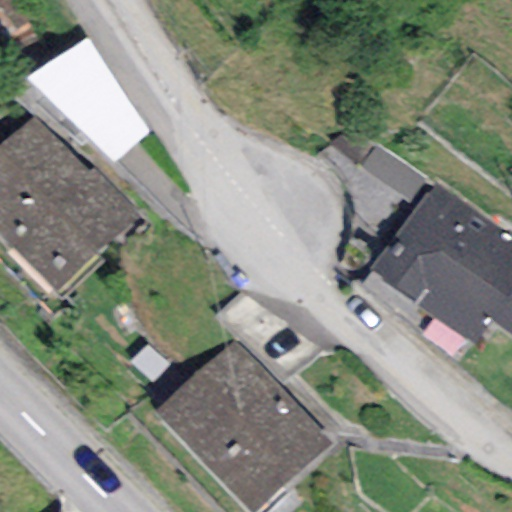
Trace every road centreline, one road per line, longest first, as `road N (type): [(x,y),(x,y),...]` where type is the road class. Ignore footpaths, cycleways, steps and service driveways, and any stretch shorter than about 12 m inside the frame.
road 1 (residential): [(222,176),(401,384),(511,464)]
road 2 (residential): [(85,0),(222,176)]
road 3 (residential): [(129,0),(203,124),(222,176)]
road 4 (tertiary): [(114,511),(0,398)]
